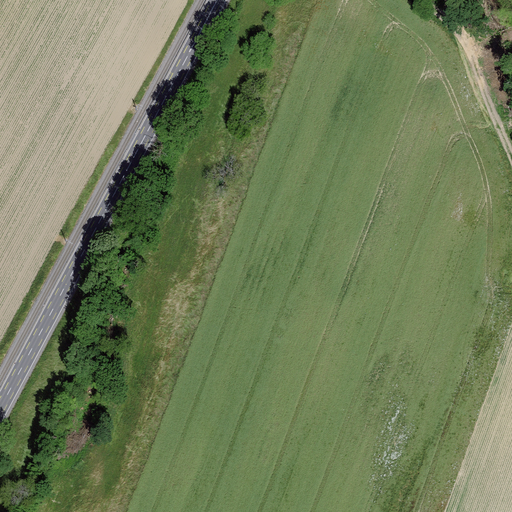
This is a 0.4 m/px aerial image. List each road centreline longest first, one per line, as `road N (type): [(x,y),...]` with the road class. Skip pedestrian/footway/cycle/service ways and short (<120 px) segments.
road 1 (primary): [(217,0),(0,406)]
road 2 (track): [(511,159),(468,49),(419,0)]
